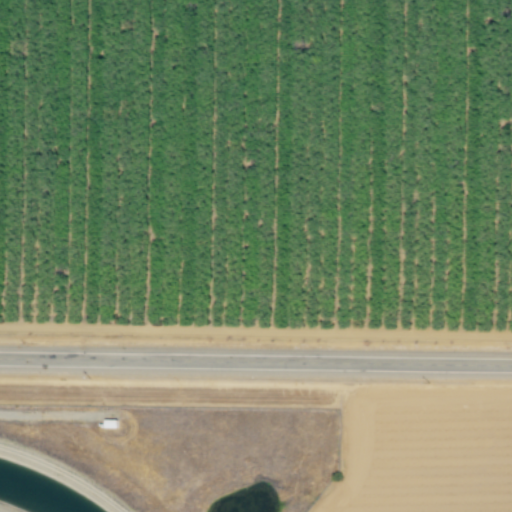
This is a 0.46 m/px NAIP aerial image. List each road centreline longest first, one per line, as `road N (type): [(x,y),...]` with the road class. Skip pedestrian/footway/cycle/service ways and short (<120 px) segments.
road 1 (track): [(511,338),(0,327)]
road 2 (tertiary): [(0,358),(511,366)]
road 3 (track): [(0,399),(331,402),(344,394),(346,363)]
road 4 (track): [(344,394),(343,478),(314,511)]
